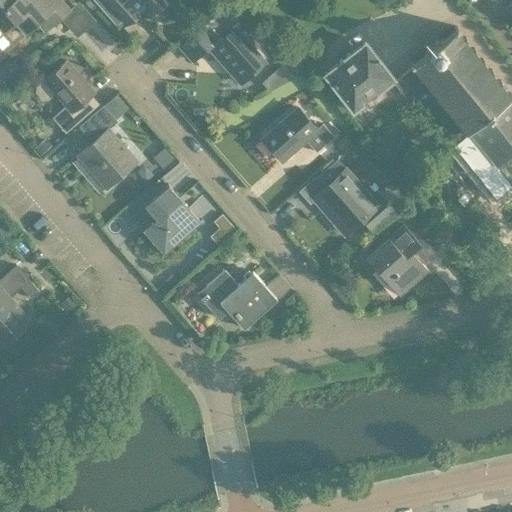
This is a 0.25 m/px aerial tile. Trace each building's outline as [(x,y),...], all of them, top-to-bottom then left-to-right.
[(0,0),(0,53),(25,32),(24,31),(35,21),(43,31),(56,19),(69,8),(62,0),(0,0)] [(142,10),(147,15),(164,0),(93,0),(119,30),(142,10)] [(220,10),(182,44),(195,60),(210,46),(241,82),(264,60),(233,25),(242,17),(228,2),(220,10)] [(409,61),(409,64),(412,64),(413,65),(420,74),(418,75),(420,77),(421,75),(429,84),(427,86),(428,88),(430,86),(437,95),(436,97),(437,98),(439,97),(446,106),(444,107),(446,109),(447,108),(455,117),(453,118),(454,120),(456,118),(463,127),(463,131),(464,131),(453,145),(495,198),(511,183),(511,101),(507,95),(510,95),(510,92),(507,92),(500,82),(502,81),(500,79),(498,80),(491,72),(493,70),(492,68),(490,70),(483,62),(485,60),(483,58),(481,59),(474,51),(477,50),(475,47),(473,49),(465,40),(467,38),(466,36),(463,38),(456,29),(457,25),(454,25),(454,28),(442,38),(441,36),(438,39),(445,48),(434,56),(427,48),(424,50),(425,52),(413,61),(409,61)] [(437,37),(426,47),(427,48),(434,56),(445,48),(438,39),(437,37)] [(366,43),(366,41),(364,40),(362,42),(350,52),(349,51),(338,60),(339,60),(326,70),(325,70),(324,71),(326,73),(334,82),(333,83),(343,96),(344,95),(351,105),(352,107),(354,106),(354,105),(365,96),(368,99),(380,89),(378,86),(391,77),(393,76),(391,74),(390,74),(381,62),(376,54),(375,55),(366,43)] [(90,94),(93,91),(65,60),(36,86),(36,91),(42,99),(48,99),(55,92),(66,104),(52,117),(66,132),(99,103),(90,94)] [(282,63),(276,69),(286,80),(286,81),(294,77),(282,63)] [(413,65),(394,80),(411,100),(426,88),(434,98),(435,96),(436,97),(437,95),(430,86),(428,88),(427,86),(429,84),(421,75),(420,77),(418,75),(420,74),(413,65)] [(125,101),(118,94),(109,102),(115,110),(125,101)] [(343,96),(336,101),(343,111),(351,105),(344,95),(343,96)] [(117,119),(115,117),(105,106),(103,104),(79,126),(92,141),(77,154),(105,187),(137,159),(109,127),(117,119)] [(322,123),(316,128),(298,107),(262,138),(282,161),(305,140),(315,151),(333,136),(322,123)] [(346,134),(335,144),(340,150),(352,140),(346,134)] [(35,148),(41,154),(52,145),(46,138),(35,148)] [(311,175),(330,158),(323,149),(303,166),(311,175)] [(317,174),(298,190),(309,203),(315,198),(344,232),(367,213),(377,204),(348,171),(337,159),(318,176),(317,174)] [(163,253),(200,220),(168,183),(144,204),(155,216),(141,228),(163,253)] [(410,206),(407,203),(399,210),(407,219),(415,212),(410,206)] [(386,206),(365,224),(370,230),(384,218),(391,212),(386,206)] [(411,251),(420,243),(403,223),(366,257),(399,294),(428,269),(411,251)] [(352,237),(349,237),(345,241),(344,246),(348,247),(353,244),(353,240),(352,237)] [(31,297),(39,290),(16,264),(0,277),(0,346),(30,321),(9,296),(21,286),(31,297)] [(252,271),(238,284),(225,269),(197,293),(219,317),(229,309),(244,327),(276,298),(252,271)] [(172,274),(164,282),(170,288),(178,280),(172,274)] [(70,296),(61,303),(70,314),(79,306),(70,296)]
